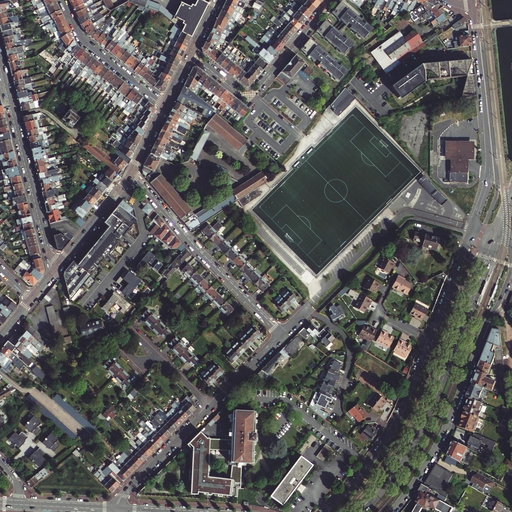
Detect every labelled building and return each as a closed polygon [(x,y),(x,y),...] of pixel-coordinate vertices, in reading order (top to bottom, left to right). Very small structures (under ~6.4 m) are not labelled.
[(78,0),(71,3),(73,8),(87,2),(89,1),(88,0),(83,0),(82,1),(81,0),(78,0)] [(73,8),(75,13),(94,4),(103,0),(102,0),(96,0),(92,2),(88,4),(87,2),(73,8)] [(181,32),(191,37),(208,4),(200,0),(197,0),(194,6),(192,5),(190,7),(181,3),(174,16),(183,21),(182,24),(185,25),(182,31),(181,32)] [(241,14),(243,9),(226,0),(224,5),(234,10),(240,13),(241,14)] [(245,10),(248,5),(242,2),(237,0),(226,0),(243,9),(245,10)] [(294,0),(300,5),(311,14),(315,9),(304,0),(300,0),(299,1),(297,0),(294,0)] [(304,0),(315,9),(319,4),(314,0),(304,0)] [(355,0),(349,0),(362,11),(363,9),(359,6),(360,4),(355,0)] [(395,2),(397,3),(398,0),(391,0),(388,8),(391,10),(395,2)] [(398,14),(399,11),(405,0),(398,0),(397,3),(394,9),(396,10),(395,12),(398,14)] [(407,5),(410,6),(412,0),(405,0),(399,11),(405,15),(406,13),(404,12),(407,5)] [(418,5),(419,7),(428,0),(412,0),(410,6),(407,12),(409,13),(410,12),(411,11),(412,10),(416,3),(419,4),(418,5)] [(417,19),(423,15),(437,4),(430,0),(428,0),(419,7),(409,14),(412,17),(411,18),(414,21),(417,19)] [(39,11),(40,14),(58,6),(56,1),(46,6),(42,7),(43,9),(39,11)] [(159,11),(161,6),(147,1),(145,8),(150,10),(157,12),(159,11)] [(116,8),(119,12),(127,2),(125,3),(116,8)] [(295,10),(306,19),(311,14),(300,5),(298,7),(293,3),(292,5),(289,2),(288,4),(295,10)] [(332,12),(362,38),(371,28),(363,22),(362,23),(345,9),(346,7),(340,2),(332,12)] [(0,12),(6,11),(12,9),(11,7),(9,8),(9,6),(13,5),(12,4),(11,3),(0,5),(0,12)] [(92,9),(92,11),(96,9),(94,4),(75,13),(78,19),(83,16),(83,15),(91,12),(90,10),(92,9)] [(448,19),(450,18),(447,13),(445,14),(437,4),(423,15),(423,16),(425,20),(427,19),(428,19),(431,23),(435,19),(438,23),(439,25),(447,19),(448,19)] [(232,14),(234,10),(224,5),(222,10),(235,20),(236,21),(237,20),(236,19),(237,18),(232,14)] [(43,18),(60,10),(58,6),(40,14),(43,18)] [(182,24),(183,21),(174,16),(161,6),(159,11),(179,28),(182,31),(185,25),(182,24)] [(363,22),(346,7),(345,9),(362,23),(363,22)] [(45,23),(49,21),(62,15),(60,10),(43,18),(45,23)] [(232,23),(235,20),(222,10),(219,15),(228,20),(230,22),(232,23)] [(254,19),(254,20),(261,12),(260,11),(258,10),(257,11),(255,14),(253,14),(251,17),(254,19)] [(286,13),(301,26),(306,19),(295,10),(292,13),(288,10),(286,13)] [(0,19),(15,16),(14,13),(12,14),(12,13),(7,14),(6,11),(0,12),(0,19)] [(401,20),(404,18),(405,15),(399,11),(398,14),(396,15),(401,20)] [(78,19),(81,25),(93,16),(91,12),(83,15),(83,16),(78,19)] [(297,30),(301,26),(286,13),(282,17),(286,20),(297,30)] [(81,25),(84,29),(100,18),(103,17),(101,14),(95,18),(93,16),(81,25)] [(49,21),(51,27),(65,20),(62,15),(49,21)] [(230,22),(228,20),(219,15),(217,19),(225,24),(228,26),(230,27),(231,26),(229,25),(230,22)] [(0,19),(0,26),(13,23),(14,23),(14,19),(17,18),(16,16),(15,16),(0,19)] [(294,34),(297,30),(286,20),(284,22),(282,20),(278,17),(277,19),(294,34)] [(467,22),(464,17),(459,21),(463,26),(467,22)] [(84,29),(87,35),(96,24),(98,25),(99,24),(98,23),(99,22),(100,22),(102,20),(100,18),(84,29)] [(91,38),(96,42),(107,27),(113,20),(110,18),(104,25),(101,28),(100,27),(100,28),(91,38)] [(228,26),(225,24),(217,19),(214,24),(228,31),(229,29),(227,28),(228,26)] [(291,38),(294,34),(277,19),(275,22),(276,23),(275,24),(277,26),(291,38)] [(51,27),(54,32),(67,26),(65,20),(51,27)] [(325,20),(316,30),(343,53),(351,43),(344,36),(342,38),(329,27),(331,25),(325,20)] [(100,45),(105,49),(120,30),(121,28),(124,24),(122,22),(119,26),(116,30),(113,28),(100,45)] [(0,29),(1,33),(15,29),(13,23),(0,26),(0,29)] [(87,35),(91,38),(100,28),(97,26),(98,25),(96,24),(87,35)] [(228,31),(214,24),(212,28),(224,34),(225,32),(227,33),(228,31)] [(96,42),(100,45),(113,28),(114,27),(112,25),(110,29),(107,27),(96,42)] [(342,38),(344,36),(331,25),(329,27),(342,38)] [(54,43),(61,38),(70,31),(67,26),(54,32),(56,37),(53,39),(51,40),(54,43)] [(287,41),(291,38),(277,26),(275,27),(274,29),(276,31),(287,41)] [(284,45),(287,41),(276,31),(272,28),(270,27),(269,29),(271,31),(270,33),(270,34),(284,45)] [(117,40),(119,41),(126,32),(121,28),(120,30),(123,32),(117,40)] [(179,37),(189,43),(191,37),(181,32),(182,31),(179,28),(175,34),(179,37)] [(222,39),(224,34),(212,28),(210,33),(222,39)] [(1,33),(2,38),(20,34),(19,31),(16,32),(15,29),(1,33)] [(370,53),(386,74),(437,37),(438,37),(444,32),(441,29),(435,34),(435,33),(423,42),(414,31),(404,38),(399,32),(370,53)] [(105,49),(110,53),(119,41),(117,40),(123,32),(120,30),(105,49)] [(458,47),(471,46),(470,35),(469,30),(462,31),(462,36),(458,37),(458,42),(454,42),(454,48),(458,48),(458,47)] [(60,50),(63,52),(73,39),(70,31),(61,38),(63,42),(65,44),(60,50)] [(263,71),(273,59),(260,47),(241,31),(239,33),(238,34),(254,48),(252,51),(259,57),(254,64),(263,71)] [(110,53),(115,57),(124,44),(122,43),(124,39),(128,34),(126,32),(119,41),(110,53)] [(281,49),(284,45),(270,34),(269,35),(266,32),(264,35),(274,43),(281,49)] [(186,48),(189,43),(179,37),(175,34),(173,33),(171,35),(173,36),(172,39),(172,40),(177,43),(186,48)] [(220,43),(222,39),(210,33),(208,37),(217,42),(218,42),(220,43)] [(20,39),(18,40),(17,38),(20,38),(21,37),(20,34),(2,38),(4,45),(21,40),(20,39)] [(272,45),(274,43),(264,35),(263,37),(272,45)] [(277,53),(281,49),(274,43),(272,45),(263,37),(262,36),(260,38),(260,39),(277,53)] [(215,46),(216,44),(218,42),(217,42),(208,37),(205,42),(212,45),(212,44),(214,45),(213,46),(214,47),(215,46)] [(64,61),(67,57),(76,45),(73,39),(63,52),(65,53),(59,60),(61,62),(62,60),(63,62),(64,61)] [(273,59),(277,53),(260,39),(258,40),(263,44),(260,47),(273,59)] [(315,44),(309,39),(301,49),(339,81),(347,71),(340,64),(338,66),(314,45),(315,44)] [(4,45),(6,51),(19,47),(19,45),(22,44),(22,40),(21,40),(4,45)] [(184,52),(186,48),(177,43),(172,40),(169,45),(184,52)] [(115,57),(119,60),(131,45),(127,41),(124,44),(115,57)] [(203,53),(207,56),(214,47),(213,46),(214,45),(212,44),(212,45),(205,42),(202,49),(203,53)] [(124,64),(133,52),(135,49),(132,46),(133,45),(132,44),(131,45),(119,60),(124,64)] [(340,64),(315,44),(314,45),(338,66),(340,64)] [(65,68),(69,63),(80,48),(76,45),(67,57),(69,59),(66,62),(63,66),(65,68)] [(181,57),(184,52),(169,45),(167,50),(168,51),(181,57)] [(6,51),(7,57),(23,53),(25,52),(23,46),(19,47),(6,51)] [(207,56),(210,59),(217,51),(216,50),(218,48),(215,46),(214,47),(207,56)] [(73,62),(75,63),(84,52),(80,48),(69,63),(71,65),(73,62)] [(210,59),(214,62),(225,49),(224,48),(221,51),(220,50),(218,52),(217,51),(210,59)] [(219,66),(226,58),(230,53),(225,49),(214,62),(219,66)] [(62,64),(60,63),(54,57),(45,50),(39,55),(58,69),(62,64)] [(124,64),(129,68),(139,54),(142,50),(140,50),(137,54),(133,52),(124,64)] [(179,62),(181,57),(168,51),(166,55),(179,62)] [(70,69),(74,72),(88,55),(84,52),(75,63),(73,66),(70,69)] [(9,63),(18,60),(18,58),(23,57),(22,56),(24,55),(23,53),(7,57),(9,63)] [(176,68),(179,62),(166,55),(162,53),(159,59),(160,60),(163,61),(176,68)] [(129,68),(133,71),(144,58),(139,54),(129,68)] [(138,75),(147,63),(149,60),(152,56),(149,54),(147,55),(146,54),(144,58),(133,71),(138,75)] [(74,72),(78,75),(92,58),(88,55),(74,72)] [(296,72),(299,69),(304,63),(295,55),(281,72),(290,79),(296,72)] [(78,75),(82,78),(96,61),(92,58),(78,75)] [(219,66),(223,69),(230,61),(226,58),(219,66)] [(248,66),(259,75),(263,71),(254,64),(247,58),(246,60),(251,63),(248,66)] [(463,99),(471,97),(476,96),(472,59),(421,65),(391,87),(400,100),(427,81),(466,76),(460,100),(463,99)] [(17,69),(18,69),(18,66),(20,66),(20,65),(20,64),(20,61),(18,61),(18,60),(9,63),(12,76),(18,72),(17,69)] [(87,80),(88,78),(100,64),(96,61),(82,78),(85,80),(86,78),(87,80)] [(161,67),(174,73),(176,68),(163,61),(162,64),(159,62),(157,65),(161,67)] [(223,69),(227,73),(234,64),(230,61),(223,69)] [(227,73),(231,76),(240,64),(241,64),(237,61),(234,64),(227,73)] [(138,75),(142,78),(151,66),(153,63),(151,62),(149,65),(147,63),(138,75)] [(88,78),(92,82),(104,67),(100,64),(88,78)] [(231,76),(235,79),(245,67),(244,66),(243,67),(240,64),(231,76)] [(235,79),(239,82),(243,77),(246,74),(247,73),(246,72),(247,72),(246,72),(246,69),(246,68),(248,66),(245,64),(244,65),(244,66),(245,67),(235,79)] [(152,74),(153,72),(155,70),(156,67),(157,66),(155,65),(153,68),(151,66),(142,78),(146,81),(150,76),(152,74)] [(247,73),(255,80),(259,75),(248,66),(246,68),(249,71),(248,72),(247,71),(247,72),(246,72),(247,73)] [(94,88),(96,85),(108,70),(104,67),(92,82),(90,84),(94,88)] [(158,72),(171,78),(174,73),(161,67),(160,69),(158,72)] [(200,78),(204,73),(196,67),(193,68),(189,76),(193,79),(196,75),(200,78)] [(22,75),(23,75),(22,73),(24,73),(26,72),(25,70),(21,71),(18,72),(12,76),(14,82),(23,80),(22,75)] [(101,83),(103,85),(112,73),(108,70),(96,85),(98,87),(101,83)] [(153,72),(169,82),(171,78),(158,72),(155,70),(153,72)] [(160,80),(167,86),(169,82),(153,72),(152,74),(160,80)] [(286,85),(290,79),(281,72),(277,77),(286,85)] [(105,87),(107,88),(116,76),(112,73),(103,85),(100,88),(102,90),(105,87)] [(200,87),(202,85),(208,77),(204,73),(200,78),(197,82),(197,83),(200,85),(199,86),(200,87)] [(246,88),(248,87),(255,80),(247,73),(246,74),(246,75),(249,78),(247,80),(243,77),(239,82),(246,88)] [(108,94),(111,91),(120,79),(116,76),(107,88),(108,89),(106,92),(108,94)] [(160,93),(164,92),(167,86),(160,80),(158,82),(150,76),(146,81),(160,93)] [(199,86),(200,85),(197,83),(197,82),(193,79),(189,76),(186,81),(196,89),(197,88),(199,89),(200,87),(199,86)] [(202,85),(206,88),(213,80),(208,77),(202,85)] [(15,88),(31,84),(29,78),(25,79),(23,80),(14,82),(15,88)] [(112,97),(114,95),(124,82),(120,79),(111,91),(112,92),(110,96),(112,97)] [(208,95),(210,92),(217,84),(213,80),(206,88),(204,91),(208,95)] [(190,91),(194,94),(199,89),(197,88),(196,89),(186,81),(184,86),(190,91)] [(111,103),(113,105),(128,86),(124,82),(114,95),(116,96),(113,100),(111,103)] [(27,91),(29,90),(28,87),(32,86),(35,85),(34,83),(31,84),(15,88),(17,93),(27,91)] [(212,94),(214,95),(221,87),(217,84),(210,92),(208,95),(210,96),(212,94)] [(121,100),(123,101),(132,89),(128,86),(113,105),(115,106),(117,104),(121,100)] [(184,86),(175,102),(180,105),(184,107),(186,103),(203,111),(201,115),(209,119),(211,115),(213,110),(211,108),(207,104),(204,102),(203,101),(194,94),(190,91),(184,86)] [(214,95),(218,99),(225,90),(221,87),(214,95)] [(330,106),(341,115),(357,97),(347,87),(330,106)] [(122,107),(125,109),(137,93),(132,89),(123,101),(120,105),(122,107)] [(218,99),(222,102),(229,94),(225,90),(218,99)] [(18,99),(32,96),(31,93),(28,94),(27,91),(17,93),(18,99)] [(134,107),(138,103),(142,97),(137,93),(125,109),(124,110),(123,111),(128,115),(130,113),(130,112),(133,109),(134,107)] [(221,104),(224,107),(233,97),(229,94),(222,102),(221,104)] [(18,99),(20,105),(34,102),(38,101),(37,95),(32,96),(18,99)] [(155,110),(155,107),(142,97),(138,103),(141,105),(143,107),(153,115),(155,110)] [(228,111),(229,110),(237,100),(233,97),(224,107),(228,111)] [(229,110),(233,113),(241,103),(237,100),(229,110)] [(21,111),(36,108),(34,102),(20,105),(21,111)] [(194,116),(196,113),(184,107),(180,105),(175,102),(173,108),(186,114),(187,112),(194,116)] [(235,119),(235,118),(245,106),(241,103),(233,113),(231,115),(231,116),(235,119)] [(235,119),(239,122),(249,109),(245,106),(235,118),(235,119)] [(69,125),(72,128),(79,119),(75,115),(78,112),(78,111),(73,107),(72,107),(69,111),(62,120),(66,123),(66,124),(68,126),(69,125)] [(150,121),(153,115),(143,107),(141,109),(139,107),(137,110),(138,111),(140,112),(150,121)] [(188,116),(186,114),(173,108),(170,114),(185,121),(190,124),(192,120),(187,118),(188,116)] [(137,118),(147,126),(150,121),(140,112),(138,115),(136,113),(134,116),(135,116),(137,118)] [(189,126),(183,123),(185,121),(170,114),(167,119),(178,125),(189,130),(190,128),(188,127),(189,126)] [(238,151),(247,141),(215,114),(213,117),(206,124),(238,151)] [(24,123),(34,121),(37,120),(39,119),(38,116),(33,117),(32,115),(23,117),(24,123)] [(131,121),(144,132),(147,126),(137,118),(135,121),(133,119),(131,121)] [(129,127),(142,137),(144,132),(131,121),(129,119),(127,122),(131,126),(129,127)] [(188,133),(177,127),(178,125),(167,119),(164,125),(173,129),(186,136),(188,133)] [(39,126),(36,127),(34,121),(24,123),(26,132),(41,128),(40,126),(39,126)] [(136,148),(139,142),(123,129),(117,124),(114,129),(123,137),(136,148)] [(139,142),(142,137),(129,127),(127,125),(123,129),(139,142)] [(171,132),(173,129),(164,125),(161,131),(182,141),(183,138),(174,133),(173,133),(171,132)] [(28,138),(39,135),(38,132),(43,131),(42,128),(41,128),(26,132),(28,138)] [(190,158),(196,160),(209,133),(203,130),(200,136),(198,141),(195,147),(192,153),(190,158)] [(90,135),(96,139),(99,135),(96,132),(94,131),(90,135)] [(184,142),(182,141),(161,131),(159,136),(167,140),(169,137),(170,138),(171,139),(183,145),(184,142)] [(0,142),(0,143),(10,140),(9,133),(0,134),(0,142)] [(28,138),(30,144),(40,141),(44,140),(46,140),(45,133),(43,134),(39,135),(28,138)] [(81,146),(86,140),(81,136),(76,142),(79,144),(81,146)] [(130,160),(133,154),(119,142),(112,136),(110,139),(112,141),(118,146),(116,148),(130,160)] [(177,149),(179,146),(167,140),(159,136),(156,142),(164,146),(166,143),(168,143),(168,145),(177,149)] [(133,154),(136,148),(123,137),(119,142),(133,154)] [(113,159),(112,160),(92,143),(87,139),(86,140),(81,146),(110,169),(120,177),(121,178),(124,173),(121,171),(127,164),(118,157),(116,160),(115,159),(113,159)] [(0,150),(1,155),(14,152),(10,140),(0,143),(0,142),(0,150)] [(31,150),(37,148),(46,146),(45,143),(41,144),(40,141),(30,144),(31,150)] [(450,172),(465,172),(467,172),(467,171),(468,171),(468,168),(468,165),(468,160),(474,160),(474,141),(459,141),(445,141),(445,160),(450,160),(450,172)] [(164,150),(163,149),(164,146),(156,142),(153,147),(173,158),(175,158),(176,155),(165,149),(164,150)] [(172,161),(173,158),(153,147),(150,153),(159,157),(160,154),(162,154),(162,156),(167,159),(172,161)] [(0,163),(1,163),(15,159),(14,152),(1,155),(0,155),(0,163)] [(34,162),(43,160),(42,157),(43,156),(42,153),(33,156),(34,162)] [(234,195),(198,218),(155,168),(160,158),(159,157),(150,153),(142,170),(150,174),(146,178),(185,224),(189,221),(190,223),(186,226),(191,231),(230,206),(238,200),(257,188),(268,181),(262,172),(231,192),(234,195)] [(3,170),(17,166),(15,159),(1,163),(2,167),(2,169),(3,169),(3,170)] [(34,162),(36,168),(55,163),(58,162),(58,161),(53,162),(52,161),(46,162),(45,159),(43,160),(34,162)] [(37,174),(51,171),(51,168),(55,166),(55,163),(36,168),(37,174)] [(209,181),(212,173),(191,163),(187,171),(209,181)] [(6,180),(20,176),(17,166),(3,170),(1,171),(4,180),(6,180)] [(222,176),(224,172),(215,168),(214,170),(212,169),(211,171),(222,176)] [(39,180),(49,178),(48,175),(57,173),(56,169),(51,171),(37,174),(39,180)] [(117,180),(120,177),(110,169),(104,176),(111,182),(112,182),(113,182),(114,180),(114,179),(115,179),(117,180)] [(468,182),(467,182),(467,172),(468,172),(468,171),(467,171),(467,172),(465,172),(450,172),(450,171),(449,171),(449,172),(450,172),(449,183),(457,183),(467,183),(467,184),(468,184),(468,182)] [(97,180),(107,188),(111,182),(104,176),(103,175),(101,177),(100,177),(97,180)] [(423,175),(417,181),(421,184),(421,186),(435,200),(436,200),(441,206),(447,200),(423,175)] [(3,188),(22,184),(20,176),(6,180),(7,185),(2,186),(3,187),(0,187),(0,189),(3,188)] [(39,180),(41,186),(59,182),(58,179),(56,180),(56,179),(53,180),(52,177),(49,178),(39,180)] [(102,194),(107,188),(97,180),(95,179),(92,182),(93,183),(91,186),(102,194)] [(52,190),(56,189),(55,186),(59,185),(60,185),(59,182),(41,186),(42,192),(52,190)] [(13,192),(23,190),(22,184),(3,188),(4,192),(7,191),(13,190),(13,192)] [(96,201),(102,194),(91,186),(90,184),(84,191),(88,194),(96,201)] [(238,200),(242,207),(261,195),(257,188),(238,200)] [(16,198),(25,196),(23,190),(13,192),(7,194),(0,195),(0,196),(1,199),(8,197),(15,195),(16,198)] [(44,200),(54,197),(52,190),(42,192),(44,200)] [(83,200),(91,207),(96,201),(88,194),(86,197),(84,197),(83,198),(84,199),(83,200)] [(46,206),(59,203),(63,202),(65,201),(64,198),(63,195),(58,196),(54,197),(44,200),(46,206)] [(17,205),(26,202),(25,196),(16,198),(12,199),(13,202),(14,202),(15,206),(17,205)] [(75,204),(86,213),(91,207),(83,200),(82,199),(80,201),(79,200),(75,204)] [(126,213),(128,215),(133,209),(122,201),(120,203),(128,209),(126,213)] [(17,212),(28,209),(26,202),(17,205),(18,209),(9,211),(12,214),(17,212)] [(47,213),(58,210),(57,207),(64,206),(63,202),(59,203),(46,206),(47,213)] [(90,276),(135,220),(128,215),(126,213),(128,209),(120,203),(104,223),(105,223),(109,226),(92,248),(78,265),(73,261),(72,262),(64,273),(63,276),(70,301),(72,302),(77,305),(96,281),(90,276)] [(148,215),(151,211),(152,209),(147,203),(142,210),(148,215)] [(82,219),(86,213),(75,204),(70,210),(79,217),(82,219)] [(21,219),(30,217),(28,209),(17,212),(18,215),(20,215),(21,219)] [(47,213),(50,223),(68,219),(65,217),(61,218),(61,216),(59,215),(58,210),(47,213)] [(176,248),(181,243),(157,215),(156,216),(152,221),(157,226),(155,228),(155,230),(152,234),(170,249),(176,249),(176,248)] [(18,227),(32,223),(30,217),(21,219),(19,219),(17,220),(18,227)] [(74,224),(80,229),(86,222),(82,219),(79,217),(74,224)] [(66,233),(68,232),(74,224),(68,219),(50,223),(53,236),(60,235),(66,233)] [(24,232),(33,229),(32,223),(18,227),(15,227),(16,231),(23,230),(24,232)] [(68,232),(73,237),(80,229),(74,224),(68,232)] [(210,239),(216,233),(208,225),(202,231),(210,239)] [(26,239),(35,237),(33,229),(24,232),(26,239)] [(57,251),(61,252),(73,237),(68,232),(66,233),(63,237),(60,235),(53,236),(57,251)] [(217,247),(224,240),(216,233),(210,239),(217,247)] [(440,246),(437,245),(439,239),(425,235),(415,233),(412,240),(422,243),(421,247),(435,251),(435,250),(438,251),(440,246)] [(27,248),(37,245),(35,237),(26,239),(25,239),(27,248)] [(217,247),(225,254),(231,248),(224,240),(217,247)] [(181,253),(185,248),(181,243),(176,248),(181,253)] [(32,256),(40,254),(37,245),(27,248),(29,256),(32,256)] [(168,279),(179,266),(184,260),(190,254),(185,248),(181,253),(173,263),(162,274),(168,279)] [(232,262),(239,255),(231,248),(225,254),(232,262)] [(149,252),(136,267),(142,272),(146,267),(151,271),(159,260),(149,252)] [(240,269),(246,263),(239,255),(232,262),(240,269)] [(392,267),(394,268),(396,263),(383,256),(378,267),(389,273),(392,267)] [(37,281),(42,275),(27,263),(26,263),(23,260),(21,263),(18,266),(37,281)] [(247,277),(254,271),(246,263),(240,269),(247,277)] [(189,278),(196,272),(188,264),(181,270),(189,278)] [(33,286),(37,281),(18,266),(15,270),(22,277),(23,278),(23,279),(24,280),(25,280),(30,284),(30,285),(31,286),(32,285),(33,286)] [(119,289),(130,297),(143,281),(128,268),(117,281),(122,285),(119,289)] [(255,284),(261,278),(254,271),(247,277),(255,284)] [(189,278),(197,286),(203,279),(196,272),(189,278)] [(392,287),(407,295),(413,284),(405,280),(406,279),(398,275),(392,287)] [(377,288),(378,289),(381,283),(368,277),(363,287),(374,293),(377,288)] [(263,292),(269,286),(261,278),(255,284),(263,292)] [(204,293),(211,287),(203,279),(197,286),(204,293)] [(46,299),(48,301),(56,289),(54,288),(53,286),(39,302),(41,305),(46,299)] [(212,301),(218,294),(211,287),(204,293),(212,301)] [(342,295),(349,289),(347,287),(340,293),(342,295)] [(351,289),(349,295),(358,298),(360,292),(351,289)] [(131,305),(114,291),(101,306),(106,310),(113,301),(120,307),(118,310),(123,314),(131,305)] [(289,305),(297,298),(290,291),(282,298),(289,305)] [(212,301),(219,308),(226,302),(218,294),(212,301)] [(368,306),(369,307),(373,300),(360,294),(354,306),(365,311),(368,306)] [(282,312),(289,305),(282,298),(280,296),(276,300),(278,303),(275,305),(282,312)] [(3,306),(11,313),(17,306),(9,299),(3,306)] [(227,316),(234,310),(226,302),(219,308),(227,316)] [(414,317),(421,321),(427,309),(415,302),(409,313),(415,316),(414,317)] [(0,313),(6,319),(11,313),(3,306),(0,304),(0,313)] [(341,318),(339,316),(344,313),(340,305),(335,307),(334,305),(328,308),(330,312),(331,312),(332,315),(330,316),(333,322),(341,318)] [(58,325),(61,324),(58,311),(54,312),(53,306),(46,308),(53,337),(54,337),(60,335),(58,325)] [(150,328),(158,320),(147,309),(141,315),(145,319),(144,321),(150,328)] [(164,338),(170,332),(158,320),(150,328),(158,335),(160,333),(164,338)] [(82,335),(102,330),(100,321),(83,325),(82,321),(78,322),(82,335)] [(316,335),(319,333),(311,324),(307,327),(308,328),(306,330),(304,328),(298,333),(306,340),(310,336),(313,339),(316,335)] [(370,342),(377,330),(370,327),(369,328),(363,325),(358,336),(365,340),(362,346),(361,345),(360,348),(362,349),(365,351),(370,342)] [(245,334),(252,341),(260,334),(252,327),(245,334)] [(326,348),(335,339),(329,333),(328,334),(323,329),(319,333),(316,335),(321,340),(320,342),(326,348)] [(497,346),(502,348),(500,330),(493,329),(488,342),(497,346)] [(375,342),(387,349),(393,338),(388,335),(388,334),(381,330),(375,342)] [(41,345),(38,342),(35,340),(32,337),(29,335),(26,332),(25,331),(23,333),(21,336),(38,350),(39,352),(41,351),(39,350),(42,346),(41,345)] [(245,348),(252,341),(245,334),(238,341),(245,348)] [(63,344),(61,338),(60,335),(54,337),(63,344)] [(294,356),(294,355),(304,345),(304,344),(304,343),(303,342),(296,335),(284,348),(290,355),(290,356),(291,356),(292,356),(293,356),(294,356)] [(35,354),(38,350),(21,336),(19,338),(18,337),(16,339),(17,340),(17,341),(28,351),(30,349),(35,354)] [(63,345),(72,343),(70,336),(61,338),(63,344),(63,345)] [(178,356),(186,349),(175,337),(169,343),(173,347),(171,349),(178,356)] [(392,351),(405,358),(410,347),(405,345),(406,343),(398,339),(392,351)] [(28,351),(17,341),(12,346),(27,360),(32,354),(28,351)] [(238,355),(245,348),(238,341),(231,348),(238,355)] [(27,360),(12,346),(7,342),(3,347),(15,357),(16,355),(22,360),(21,361),(28,367),(31,363),(27,360)] [(493,350),(495,350),(497,346),(488,342),(480,361),(492,365),(495,356),(495,354),(492,353),(493,350)] [(16,358),(15,357),(3,347),(0,350),(0,352),(12,363),(16,367),(21,371),(23,369),(13,361),(16,358)] [(224,355),(231,363),(238,355),(231,348),(224,355)] [(192,366),(197,360),(186,349),(178,356),(185,363),(187,361),(192,366)] [(397,372),(397,371),(385,364),(365,351),(362,349),(355,362),(353,365),(354,365),(360,369),(355,378),(358,381),(364,371),(379,380),(377,384),(386,389),(397,372)] [(268,375),(270,377),(284,357),(285,359),(286,359),(287,359),(288,359),(288,358),(288,357),(288,356),(281,350),(256,375),(262,381),(268,375)] [(8,371),(6,370),(12,363),(0,352),(0,364),(2,366),(0,368),(0,369),(5,374),(8,371)] [(114,377),(121,369),(114,362),(112,364),(108,360),(102,365),(114,377)] [(340,375),(338,374),(339,371),(340,371),(342,366),(332,361),(327,372),(339,378),(340,375)] [(476,371),(487,375),(492,365),(480,361),(476,371)] [(208,371),(215,378),(222,371),(215,364),(208,371)] [(49,388),(53,383),(35,367),(31,372),(49,388)] [(131,382),(126,378),(128,376),(121,369),(114,377),(125,388),(131,382)] [(208,386),(215,378),(208,371),(201,378),(208,386)] [(493,391),(496,382),(486,378),(487,375),(476,371),(472,383),(473,384),(483,387),(493,391)] [(335,380),(338,381),(339,378),(327,372),(326,375),(325,375),(322,382),(333,387),(335,383),(334,383),(335,380)] [(499,394),(507,397),(505,377),(498,378),(499,394)] [(136,387),(139,390),(146,382),(143,379),(136,387)] [(330,392),(331,392),(333,387),(322,382),(318,390),(319,390),(318,393),(330,399),(331,395),(329,394),(330,392)] [(468,399),(477,402),(483,387),(473,384),(472,389),(470,392),(468,391),(466,398),(468,399)] [(0,399),(16,390),(12,387),(8,389),(0,393),(0,399)] [(327,405),(328,402),(331,403),(332,400),(330,399),(318,393),(316,392),(311,403),(314,404),(312,409),(325,419),(329,414),(320,410),(321,407),(325,409),(327,405)] [(380,406),(381,407),(386,401),(385,400),(384,400),(376,393),(367,404),(373,409),(376,411),(380,406)] [(72,442),(77,437),(29,394),(25,399),(29,402),(72,442)] [(191,413),(197,407),(194,404),(189,398),(187,395),(181,401),(182,403),(191,413)] [(194,404),(198,401),(192,395),(189,398),(194,404)] [(95,430),(92,427),(59,397),(54,402),(86,430),(90,434),(93,431),(95,430)] [(188,416),(191,413),(182,403),(181,404),(176,399),(173,402),(188,416)] [(485,414),(481,412),(484,405),(477,402),(468,399),(467,401),(465,406),(464,407),(463,410),(463,411),(463,413),(464,413),(480,419),(483,420),(485,414)] [(184,420),(188,416),(173,402),(170,406),(173,409),(184,420)] [(359,422),(367,415),(362,409),(361,410),(356,404),(348,412),(350,415),(352,417),(353,416),(357,420),(359,422)] [(177,427),(184,420),(173,409),(165,416),(177,427)] [(105,419),(108,416),(111,413),(108,411),(107,410),(102,416),(105,419)] [(173,431),(177,427),(165,416),(160,411),(157,414),(157,415),(173,431)] [(230,462),(252,462),(253,441),(257,442),(257,434),(253,434),(254,412),(231,411),(231,439),(230,450),(230,462)] [(476,428),(480,430),(482,423),(479,421),(480,419),(464,413),(460,423),(457,423),(456,426),(473,433),(474,433),(476,428)] [(99,425),(101,424),(104,420),(105,419),(102,416),(100,414),(94,420),(97,422),(99,425)] [(170,434),(173,431),(157,415),(155,417),(159,421),(160,420),(162,422),(160,424),(170,434)] [(24,427),(31,433),(32,432),(35,436),(41,430),(37,426),(40,423),(37,420),(38,420),(33,416),(27,423),(27,422),(27,423),(24,426),(24,427)] [(501,427),(510,431),(510,423),(504,420),(501,427)] [(150,424),(148,422),(146,425),(163,441),(166,438),(159,430),(157,428),(155,427),(153,424),(152,423),(150,424)] [(144,430),(145,431),(159,445),(163,441),(146,425),(142,428),(144,430)] [(366,427),(375,434),(377,431),(374,428),(373,430),(370,428),(367,425),(366,427)] [(369,441),(375,434),(366,427),(360,434),(369,441)] [(510,435),(511,435),(510,431),(501,427),(499,431),(508,434),(507,435),(509,436),(510,435)] [(84,441),(87,438),(90,435),(90,434),(86,430),(79,437),(84,441)] [(208,436),(201,430),(190,441),(193,445),(191,491),(198,492),(198,490),(207,491),(207,493),(211,493),(211,491),(236,493),(236,487),(241,487),(242,465),(233,465),(231,477),(208,475),(209,449),(230,450),(231,439),(210,438),(210,436),(208,436)] [(145,431),(141,434),(156,448),(159,445),(145,431)] [(12,435),(8,439),(15,445),(14,445),(15,446),(15,445),(19,448),(25,441),(24,441),(28,437),(22,432),(19,435),(15,432),(12,435)] [(55,437),(56,436),(51,432),(45,439),(45,440),(42,443),(49,449),(50,449),(53,452),(59,446),(55,443),(58,439),(55,437)] [(139,432),(136,436),(137,437),(138,439),(139,439),(142,442),(152,452),(156,448),(141,434),(139,432)] [(511,449),(474,433),(473,433),(472,437),(471,436),(467,444),(469,445),(467,448),(476,452),(481,442),(488,446),(487,449),(492,451),(494,447),(511,455),(511,449)] [(139,439),(135,443),(138,446),(148,456),(152,452),(142,442),(139,439)] [(128,440),(127,442),(131,446),(145,459),(148,456),(138,446),(137,448),(128,440)] [(446,455),(460,463),(467,448),(453,441),(452,442),(451,443),(450,444),(451,445),(451,446),(446,455)] [(325,461),(334,448),(326,443),(317,456),(325,461)] [(131,446),(128,450),(141,463),(145,459),(131,446)] [(35,450),(29,458),(32,461),(33,462),(33,461),(39,467),(43,463),(46,460),(42,457),(45,453),(39,448),(36,451),(35,450)] [(128,453),(130,454),(128,457),(138,466),(141,463),(128,450),(127,452),(128,453)] [(119,456),(120,457),(122,458),(134,470),(138,466),(128,457),(126,455),(123,452),(119,456)] [(303,481),(301,480),(312,465),(300,456),(270,496),(282,505),(293,491),(294,492),(303,481)] [(111,457),(109,459),(111,462),(127,477),(130,474),(117,461),(116,462),(111,457)] [(117,461),(130,474),(134,470),(122,458),(120,460),(118,459),(117,460),(117,461)] [(127,477),(111,462),(107,467),(123,482),(127,477)] [(451,490),(449,488),(447,483),(452,476),(453,474),(436,464),(435,464),(422,485),(447,499),(451,490)] [(102,472),(99,469),(97,471),(115,489),(123,482),(107,467),(102,472)] [(26,482),(30,487),(48,474),(44,469),(36,474),(26,482)] [(99,481),(111,493),(115,489),(97,471),(94,475),(99,481)] [(486,485),(492,488),(495,482),(477,473),(475,476),(474,475),(470,482),(474,484),(472,487),(477,490),(479,487),(484,489),(486,485)] [(430,489),(423,486),(419,492),(418,494),(420,496),(417,502),(418,503),(416,505),(418,506),(414,511),(422,511),(424,509),(426,510),(427,508),(431,507),(440,511),(453,511),(455,509),(428,494),(430,489)] [(488,510),(492,511),(499,511),(503,505),(494,499),(488,510)]
